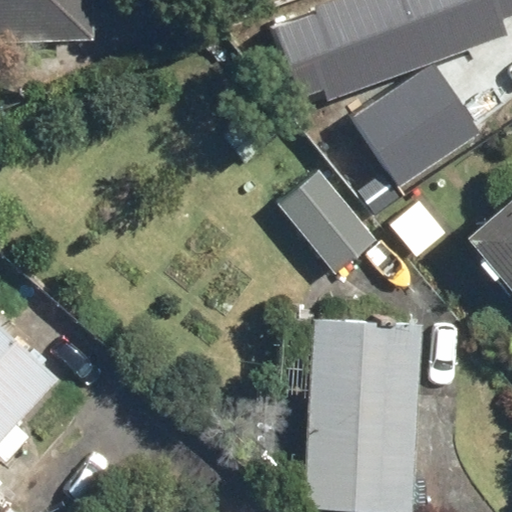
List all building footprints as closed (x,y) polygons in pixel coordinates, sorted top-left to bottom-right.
[(0,0),(0,50),(81,53),(82,0),(0,0)] [(489,0),(387,0),(404,60),(499,35),(489,0)] [(391,58),(333,110),(392,176),(451,125),(391,58)] [(279,130),(241,167),(330,255),(368,218),(279,130)] [(511,196),(464,243),(511,291),(511,196)] [(0,307),(0,433),(63,365),(0,307)] [(419,311),(296,308),(291,506),(413,509),(419,311)]
